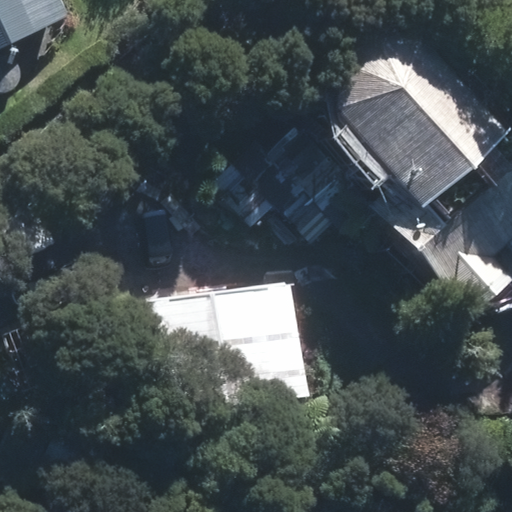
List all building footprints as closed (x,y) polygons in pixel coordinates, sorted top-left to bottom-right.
[(0,0),(0,49),(62,19),(52,0),(0,0)] [(288,129),(289,134),(344,200),(365,183),(393,217),(482,144),(403,48),(397,46),(392,44),(388,42),(383,40),(378,39),(373,37),(368,37),(363,36),(358,36),(352,36),(347,37),(342,38),(337,39),(333,41),(328,43),(323,46),(319,48),(315,51),(311,54),(307,58),(303,62),(300,66),(297,70),(295,74),(292,79),(290,84),(289,88),(287,93),(286,98),(286,104),(285,109),(286,114),(286,119),(287,124),(288,129)] [(285,178),(245,142),(203,188),(243,224),(256,210),(285,178)] [(511,180),(497,162),(387,252),(449,327),(489,295),(468,270),(496,246),(511,264),(511,180)] [(329,191),(298,163),(285,178),(256,210),(301,251),(330,219),(316,206),(329,191)] [(129,422),(333,396),(321,304),(283,309),(280,287),(115,309),(129,422)]
